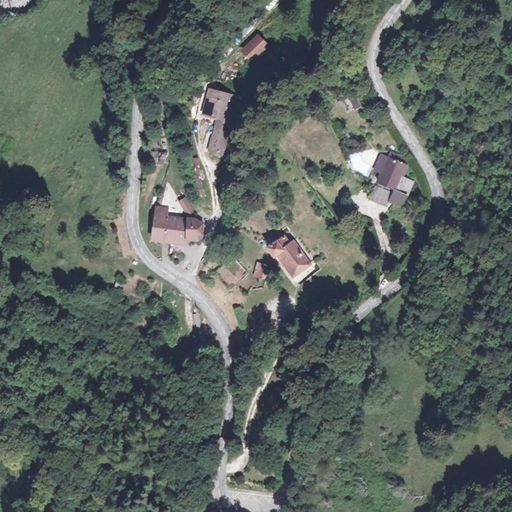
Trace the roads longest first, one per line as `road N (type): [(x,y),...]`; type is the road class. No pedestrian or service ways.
road 1 (tertiary): [(403,0),(379,30),(372,77),(430,169),(438,231),(426,258),(352,321),(326,358),(302,417),(283,511)]
road 2 (tertiary): [(225,511),(218,470),(232,392),(227,340),(207,303),(150,262),(130,211),(140,82),(174,0)]
